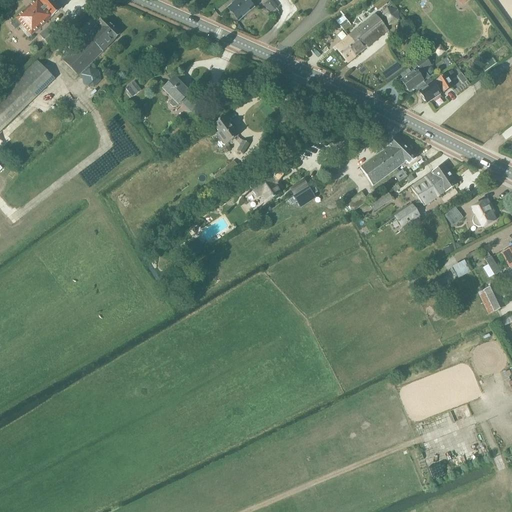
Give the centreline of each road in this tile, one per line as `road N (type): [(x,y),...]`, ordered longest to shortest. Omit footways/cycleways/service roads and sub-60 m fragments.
road 1 (secondary): [(511,174),(138,0)]
road 2 (track): [(495,411),(245,511)]
road 3 (track): [(66,81),(101,125),(103,147),(13,218),(0,202)]
